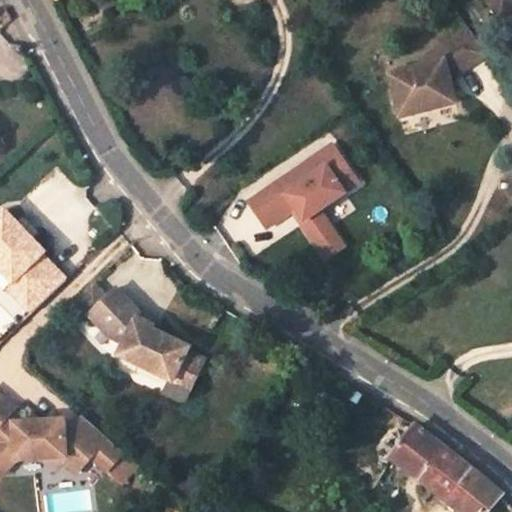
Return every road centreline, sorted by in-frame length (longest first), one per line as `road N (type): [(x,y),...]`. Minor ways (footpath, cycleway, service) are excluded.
road 1 (unclassified): [(28,0),(107,149),(191,254),(411,394),(511,476)]
road 2 (unknown): [(166,228),(288,80),(294,55),(264,0)]
road 3 (unknown): [(320,339),(511,217)]
